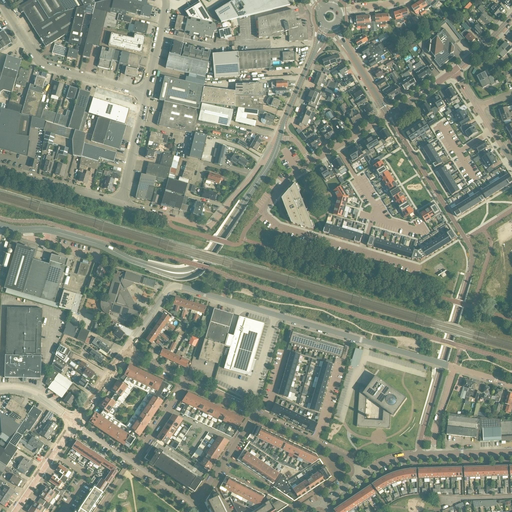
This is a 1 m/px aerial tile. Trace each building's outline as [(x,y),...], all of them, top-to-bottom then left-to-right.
[(36,0),(30,0),(18,8),(21,13),(23,12),(28,20),(32,17),(32,16),(42,9),(36,0)] [(36,0),(42,9),(48,19),(56,14),(66,12),(61,4),(58,0),(36,0)] [(58,0),(61,4),(66,12),(76,9),(84,7),(80,1),(79,0),(58,0)] [(113,0),(107,0),(95,3),(92,16),(82,57),(89,58),(92,46),(98,47),(103,26),(106,13),(110,14),(110,13),(113,0)] [(113,0),(110,13),(118,15),(126,16),(127,13),(149,18),(152,7),(146,6),(124,0),(122,0),(113,0)] [(240,0),(234,0),(229,3),(238,18),(250,16),(240,0)] [(261,13),(253,0),(240,0),(250,16),(261,13)] [(253,0),(261,13),(273,10),(266,0),(253,0)] [(286,0),(266,0),(273,10),(290,6),(286,0)] [(423,0),(417,4),(424,14),(426,13),(424,8),(427,6),(423,0)] [(212,24),(199,2),(191,6),(200,21),(212,24)] [(492,2),(490,4),(501,14),(504,10),(499,5),(497,7),(492,2)] [(79,38),(85,14),(92,16),(95,3),(94,4),(84,7),(76,9),(71,32),(69,39),(68,43),(71,43),(80,45),(81,39),(79,38)] [(238,18),(229,3),(214,12),(221,23),(238,18)] [(414,4),(411,6),(415,13),(418,11),(421,16),(424,14),(417,4),(415,5),(414,4)] [(490,4),(488,6),(491,9),(493,11),(492,13),(497,18),(501,14),(490,4)] [(200,21),(191,6),(184,11),(189,18),(196,20),(200,21)] [(32,17),(28,20),(34,29),(48,19),(42,9),(32,16),(32,17)] [(48,19),(34,29),(45,48),(71,32),(76,9),(66,12),(56,14),(48,19)] [(407,9),(400,12),(403,18),(404,23),(407,22),(406,20),(410,19),(407,9)] [(293,10),(257,19),(258,38),(281,37),(284,31),(285,32),(288,31),(289,42),(307,41),(306,27),(303,27),(302,27),(300,20),(296,21),(293,10)] [(400,12),(394,14),(397,24),(401,23),(401,24),(404,23),(403,18),(400,12)] [(485,14),(478,21),(483,26),(485,24),(487,26),(492,20),(485,14)] [(130,24),(132,18),(126,16),(118,15),(116,21),(130,24)] [(184,30),(187,18),(177,16),(174,29),(185,32),(185,30),(184,30)] [(194,30),(196,20),(189,18),(187,18),(184,30),(185,30),(185,32),(189,33),(188,35),(192,36),(194,30)] [(229,29),(238,26),(236,19),(215,24),(216,32),(218,31),(220,39),(227,41),(227,39),(232,38),(229,29)] [(201,39),(205,22),(200,21),(196,20),(194,30),(192,36),(193,34),(199,35),(199,38),(201,39)] [(135,22),(132,32),(145,35),(148,25),(135,22)] [(216,32),(215,24),(212,24),(205,22),(201,39),(203,39),(204,37),(212,38),(213,33),(217,34),(216,32)] [(476,27),(473,29),(479,36),(480,35),(480,36),(482,34),(481,34),(484,32),(481,28),(478,25),(476,23),(474,25),(476,27)] [(426,43),(425,49),(429,53),(430,52),(436,59),(434,60),(440,68),(454,56),(452,53),(454,52),(454,47),(453,46),(456,43),(445,29),(438,35),(439,36),(432,41),(431,40),(426,43)] [(466,30),(460,35),(464,39),(466,38),(471,43),(475,39),(470,34),(469,33),(468,33),(466,30)] [(3,31),(0,32),(0,44),(3,49),(11,44),(3,31)] [(386,33),(378,38),(380,41),(388,36),(386,33)] [(111,34),(108,46),(141,53),(145,37),(134,34),(133,39),(111,34)] [(365,36),(355,42),(358,47),(368,41),(365,36)] [(172,41),(168,54),(207,64),(210,52),(208,51),(207,54),(203,53),(203,50),(201,50),(200,52),(192,50),(193,48),(188,47),(187,49),(182,48),(183,44),(172,41)] [(367,47),(361,51),(364,56),(370,52),(372,56),(381,51),(378,46),(376,47),(373,43),(367,47)] [(505,43),(501,47),(507,54),(511,49),(505,43)] [(54,45),(52,53),(64,57),(67,48),(54,45)] [(501,47),(496,52),(503,58),(507,54),(501,47)] [(102,48),(97,67),(110,70),(112,61),(118,62),(120,52),(102,48)] [(69,49),(67,58),(76,60),(79,51),(69,49)] [(295,64),(298,58),(299,58),(301,54),(299,54),(301,49),(209,55),(207,70),(295,64)] [(372,60),(368,63),(371,67),(383,60),(380,56),(383,54),(381,51),(372,56),(370,58),(372,60)] [(121,52),(119,64),(125,65),(124,67),(126,68),(124,75),(135,78),(138,68),(140,57),(121,52)] [(168,55),(165,68),(188,74),(187,77),(203,81),(207,64),(168,55)] [(334,56),(329,59),(331,65),(336,63),(337,64),(341,62),(339,55),(334,57),(334,56)] [(0,92),(3,90),(9,92),(9,94),(11,95),(17,74),(21,60),(7,56),(0,78),(0,92)] [(427,57),(423,60),(429,67),(432,64),(427,57)] [(496,57),(491,61),(496,66),(501,62),(496,57)] [(329,59),(323,61),(325,67),(331,65),(329,59)] [(420,62),(417,64),(418,64),(426,77),(428,76),(429,76),(430,75),(430,74),(431,74),(427,67),(424,69),(424,68),(424,67),(423,67),(423,66),(422,66),(422,65),(420,62)] [(409,78),(406,80),(411,87),(413,85),(414,86),(415,85),(415,84),(416,83),(412,77),(414,75),(411,71),(414,69),(410,64),(408,65),(410,70),(408,71),(409,73),(408,73),(408,74),(408,75),(407,76),(408,78),(409,78)] [(417,69),(414,70),(416,74),(420,81),(421,80),(422,81),(423,80),(423,79),(426,77),(418,64),(417,64),(415,66),(417,69)] [(344,65),(338,69),(342,75),(348,71),(344,65)] [(17,78),(15,85),(25,88),(30,71),(21,69),(18,79),(17,78)] [(330,71),(330,72),(333,76),(334,78),(338,75),(334,69),(330,71)] [(380,69),(374,73),(377,78),(383,75),(384,76),(387,74),(386,71),(382,73),(380,69)] [(319,73),(317,79),(329,84),(331,85),(332,82),(326,79),(327,77),(325,76),(319,73)] [(485,73),(477,77),(480,82),(488,78),(485,73)] [(351,76),(344,81),(347,86),(355,82),(351,76)] [(23,106),(21,114),(35,118),(40,119),(43,110),(38,108),(42,94),(41,94),(45,80),(36,77),(34,85),(30,84),(23,106)] [(164,77),(159,101),(164,102),(199,110),(200,103),(203,88),(203,86),(164,77)] [(492,77),(488,78),(480,82),(483,88),(491,84),(492,86),(495,84),(492,77)] [(384,78),(376,83),(378,86),(386,81),(384,78)] [(317,79),(314,84),(320,87),(321,84),(328,87),(329,84),(317,79)] [(406,80),(401,83),(405,90),(406,90),(407,90),(408,89),(408,88),(411,87),(406,80)] [(55,83),(51,95),(59,98),(63,85),(55,83)] [(203,88),(200,103),(235,107),(235,96),(262,96),(263,84),(235,86),(235,92),(203,88)] [(389,86),(382,91),(384,94),(386,93),(390,100),(391,99),(392,100),(393,99),(393,98),(395,96),(391,89),(389,86)] [(397,86),(391,89),(395,96),(398,95),(399,95),(400,94),(400,93),(401,93),(397,86)] [(69,87),(66,99),(73,101),(77,89),(69,87)] [(271,89),(268,89),(268,93),(275,93),(276,95),(279,95),(279,96),(285,96),(285,95),(285,92),(286,92),(286,88),(271,89)] [(353,88),(348,91),(350,94),(352,92),(356,99),(363,95),(358,88),(354,90),(353,88)] [(451,88),(445,92),(449,98),(446,99),(449,104),(452,103),(452,101),(457,98),(451,88)] [(311,91),(309,96),(317,100),(319,95),(325,97),(326,94),(324,93),(318,90),(315,89),(314,92),(311,91)] [(54,123),(53,124),(68,128),(79,90),(73,113),(66,111),(64,116),(56,114),(54,123)] [(68,128),(82,133),(88,114),(84,113),(90,93),(79,90),(68,128)] [(235,96),(235,107),(238,108),(235,122),(254,127),(256,121),(242,118),(242,113),(257,115),(257,111),(262,111),(262,105),(258,105),(258,99),(262,99),(262,96),(235,96)] [(309,96),(306,102),(309,103),(308,106),(317,109),(318,107),(315,105),(317,100),(309,96)] [(439,96),(433,100),(436,106),(434,108),(437,113),(440,111),(439,110),(445,106),(439,96)] [(365,97),(355,103),(358,107),(361,105),(363,108),(367,115),(373,111),(369,104),(367,101),(365,97)] [(98,100),(93,98),(88,114),(93,116),(98,100)] [(268,99),(267,103),(267,105),(277,109),(280,102),(270,98),(268,99)] [(103,102),(98,100),(93,116),(98,117),(103,102)] [(9,102),(7,110),(21,114),(23,106),(9,102)] [(108,103),(103,102),(98,117),(103,119),(108,103)] [(160,113),(157,126),(158,126),(190,133),(188,141),(192,142),(193,134),(199,110),(164,102),(161,114),(160,113)] [(113,105),(108,103),(103,119),(109,120),(113,105)] [(341,103),(338,105),(339,107),(344,115),(347,113),(342,105),(341,103)] [(202,104),(198,120),(229,127),(233,111),(202,104)] [(427,104),(421,107),(427,117),(433,113),(434,115),(437,113),(434,108),(431,110),(427,104)] [(119,106),(113,105),(109,120),(114,122),(119,106)] [(119,123),(124,108),(119,106),(114,122),(119,123)] [(304,109),(301,116),(309,119),(312,112),(313,109),(304,106),(303,109),(304,109)] [(507,108),(499,110),(500,113),(499,113),(500,116),(511,112),(511,106),(507,108)] [(353,107),(350,109),(351,112),(353,114),(357,121),(362,118),(357,110),(355,111),(353,107)] [(43,130),(46,122),(36,119),(0,108),(0,148),(26,156),(28,141),(29,141),(31,128),(43,130)] [(124,125),(129,109),(124,108),(119,123),(124,125)] [(43,110),(40,119),(54,123),(56,114),(43,110)] [(329,111),(325,114),(329,120),(331,118),(331,119),(333,121),(336,119),(334,117),(329,111)] [(456,112),(451,115),(453,118),(455,116),(458,122),(467,116),(464,111),(458,114),(456,112)] [(351,112),(347,114),(353,124),(357,121),(353,114),(351,112)] [(511,112),(500,116),(501,119),(502,119),(503,122),(511,119),(510,116),(511,115),(511,112)] [(261,120),(261,121),(261,122),(262,123),(270,126),(271,123),(274,117),(264,113),(261,120)] [(297,122),(296,125),(302,128),(303,125),(306,126),(309,119),(301,116),(298,123),(297,122)] [(467,116),(458,122),(462,127),(460,128),(461,131),(466,128),(464,125),(470,121),(467,116)] [(98,117),(91,142),(117,150),(124,125),(115,122),(98,117)] [(339,121),(334,124),(340,132),(345,128),(341,122),(340,123),(339,121)] [(72,140),(75,131),(46,122),(44,130),(43,132),(44,132),(46,133),(55,135),(72,140)] [(425,122),(420,125),(427,135),(431,132),(425,122)] [(420,125),(416,128),(421,136),(425,133),(426,135),(427,135),(420,125)] [(323,126),(320,128),(321,130),(320,131),(326,140),(330,138),(326,130),(325,128),(323,126)] [(330,127),(326,130),(330,138),(335,135),(330,127)] [(466,128),(461,131),(463,134),(465,132),(469,138),(478,133),(474,127),(468,131),(466,128)] [(416,128),(411,131),(417,140),(416,139),(421,136),(416,128)] [(386,129),(380,133),(384,139),(381,140),(384,145),(387,144),(386,143),(392,139),(386,129)] [(75,131),(72,140),(73,156),(81,158),(81,157),(83,144),(85,134),(75,131)] [(411,131),(406,134),(412,143),(417,140),(411,131)] [(52,145),(55,135),(46,133),(44,132),(44,138),(43,142),(50,144),(52,145)] [(151,132),(148,145),(152,146),(153,143),(165,145),(167,136),(151,132)] [(313,132),(310,134),(311,136),(312,138),(317,146),(322,143),(315,133),(314,133),(313,132)] [(207,136),(195,133),(193,141),(205,144),(207,136)] [(248,136),(246,138),(248,139),(251,141),(259,145),(262,140),(256,137),(255,139),(252,138),(252,137),(251,136),(250,137),(248,136)] [(308,141),(313,148),(317,146),(312,138),(311,136),(308,138),(309,140),(308,141)] [(371,137),(369,139),(376,150),(384,145),(381,140),(378,142),(374,136),(372,138),(371,137)] [(248,139),(247,141),(252,144),(250,147),(255,151),(259,145),(251,141),(248,139)] [(367,141),(364,143),(368,149),(365,150),(368,155),(371,154),(369,152),(374,149),(376,151),(376,150),(369,139),(366,140),(367,141)] [(203,152),(205,144),(193,141),(191,149),(203,152)] [(484,141),(475,147),(478,153),(476,154),(478,157),(483,154),(481,151),(487,147),(484,141)] [(83,144),(81,157),(97,162),(99,158),(113,163),(116,154),(83,144)] [(431,144),(423,149),(426,154),(434,149),(431,144)] [(222,166),(226,147),(219,145),(214,164),(222,166)] [(358,146),(353,150),(360,160),(368,155),(365,150),(362,152),(358,146)] [(59,155),(66,157),(68,149),(61,147),(59,155)] [(201,160),(203,152),(191,149),(189,157),(201,160)] [(434,149),(426,154),(429,158),(437,153),(434,149)] [(146,150),(145,158),(154,160),(154,159),(155,154),(156,152),(146,150)] [(353,150),(348,153),(352,159),(349,161),(352,165),(360,160),(353,150)] [(148,163),(145,175),(156,178),(167,180),(167,184),(165,190),(165,191),(160,207),(161,207),(167,209),(171,210),(173,210),(179,212),(180,211),(186,213),(188,206),(186,206),(182,205),(182,202),(184,197),(184,196),(187,185),(178,182),(173,181),(179,157),(174,156),(163,153),(163,155),(160,166),(158,165),(157,165),(148,163)] [(437,153),(429,158),(432,163),(440,158),(437,153)] [(483,154),(478,157),(480,160),(481,159),(484,164),(495,158),(493,155),(492,155),(491,153),(485,156),(483,154)] [(240,158),(234,154),(230,161),(236,165),(237,163),(244,168),(248,162),(240,157),(240,158)] [(32,158),(29,167),(35,169),(37,161),(35,160),(35,159),(32,158)] [(81,158),(79,169),(85,171),(86,167),(97,170),(99,163),(81,158)] [(339,158),(333,162),(337,168),(334,170),(337,174),(340,173),(339,172),(345,168),(339,158)] [(440,158),(432,163),(435,168),(443,163),(440,158)] [(495,158),(484,164),(485,164),(488,169),(486,170),(488,173),(493,170),(491,167),(497,163),(496,161),(496,160),(495,158)] [(45,161),(42,171),(50,173),(53,163),(45,161)] [(382,161),(373,167),(376,171),(374,173),(375,173),(385,166),(382,161)] [(196,166),(187,163),(182,178),(189,180),(192,181),(196,166)] [(58,164),(55,175),(62,177),(65,166),(58,164)] [(385,166),(375,173),(377,177),(378,178),(388,171),(385,166)] [(325,167),(319,171),(325,180),(331,177),(332,178),(335,176),(332,171),(329,173),(325,167)] [(445,167),(437,172),(440,177),(448,172),(445,167)] [(104,181),(102,187),(103,187),(103,189),(107,190),(110,179),(112,172),(105,170),(103,175),(106,176),(105,181),(104,181)] [(110,179),(107,190),(111,191),(113,184),(116,185),(120,172),(113,170),(112,172),(110,179)] [(81,174),(79,182),(87,184),(90,172),(86,171),(85,175),(81,174)] [(388,171),(378,178),(380,177),(383,181),(391,176),(388,171)] [(448,172),(440,177),(443,181),(451,177),(448,172)] [(206,173),(204,179),(207,180),(207,181),(219,184),(220,181),(222,182),(223,179),(220,179),(221,176),(209,173),(206,173)] [(141,174),(135,199),(145,201),(145,200),(148,186),(153,187),(156,178),(145,175),(141,174)] [(391,176),(383,181),(386,186),(394,181),(391,176)] [(451,177),(443,181),(446,186),(454,181),(451,177)] [(504,177),(500,180),(505,187),(509,185),(504,177)] [(500,180),(495,182),(500,190),(505,187),(500,180)] [(394,181),(386,186),(389,191),(397,186),(394,181)] [(454,181),(446,186),(449,191),(457,186),(454,181)] [(495,182),(491,185),(495,193),(500,190),(495,182)] [(308,214),(301,198),(296,183),(295,184),(282,199),(292,223),(313,230),(314,229),(308,214)] [(491,185),(486,188),(491,196),(495,193),(491,185)] [(148,186),(145,200),(151,201),(154,188),(153,187),(148,186)] [(342,186),(334,191),(337,196),(345,191),(342,186)] [(457,186),(449,191),(452,195),(460,191),(457,186)] [(398,188),(390,193),(393,198),(392,198),(392,199),(401,193),(398,188)] [(486,188),(481,191),(486,199),(491,196),(486,188)] [(155,190),(151,202),(157,204),(160,197),(159,196),(160,194),(157,193),(158,191),(155,190)] [(204,190),(201,198),(214,201),(215,200),(216,199),(217,196),(216,195),(217,194),(204,190)] [(480,192),(475,195),(480,203),(484,200),(480,192)] [(401,193),(392,199),(395,203),(404,198),(401,193)] [(475,195),(470,198),(475,206),(480,203),(475,195)] [(337,203),(346,206),(349,197),(338,199),(337,203)] [(404,198),(395,203),(395,204),(396,203),(399,207),(398,208),(407,203),(404,198)] [(470,198),(466,201),(471,209),(475,206),(470,198)] [(466,201),(461,204),(466,211),(471,209),(466,201)] [(194,202),(193,208),(202,211),(204,204),(195,202),(195,203),(194,202)] [(337,203),(335,209),(345,212),(346,212),(344,212),(346,206),(337,203)] [(407,203),(398,208),(401,213),(410,207),(407,203)] [(461,204),(456,207),(461,214),(466,211),(461,204)] [(435,205),(430,208),(436,217),(441,214),(435,205)] [(410,207),(401,213),(404,218),(413,212),(410,207)] [(456,207),(452,209),(457,217),(461,214),(456,207)] [(193,208),(191,214),(192,214),(200,217),(202,211),(193,208),(192,208),(193,208)] [(430,208),(426,211),(431,220),(436,217),(430,208)] [(335,209),(333,214),(344,218),(345,212),(335,209)] [(426,211),(420,214),(426,223),(431,220),(426,211)] [(511,215),(500,224),(504,230),(511,225),(511,215)] [(501,238),(505,242),(511,236),(511,229),(505,236),(504,235),(501,238)] [(452,231),(447,234),(452,241),(456,239),(452,231)] [(447,234),(443,236),(448,244),(452,241),(447,234)] [(443,236),(438,239),(443,247),(448,244),(443,236)] [(438,239),(434,242),(439,249),(443,247),(438,239)] [(434,242),(430,244),(435,252),(439,249),(434,242)] [(430,244),(425,247),(430,255),(435,252),(430,244)] [(16,245),(2,290),(22,296),(22,294),(29,296),(31,292),(25,290),(25,289),(24,288),(32,260),(35,250),(27,248),(26,246),(24,247),(16,245)] [(453,245),(444,250),(448,257),(446,258),(450,264),(457,260),(453,254),(457,252),(453,245)] [(425,247),(421,250),(426,258),(430,255),(425,247)] [(415,250),(412,259),(419,261),(419,260),(421,260),(421,261),(426,258),(421,250),(418,252),(415,250)] [(49,265),(39,299),(54,303),(65,266),(67,260),(61,258),(60,256),(57,257),(51,255),(49,262),(49,265)] [(493,257),(487,278),(494,280),(501,259),(493,257)] [(32,260),(24,288),(25,289),(25,290),(31,292),(29,296),(39,299),(49,265),(32,260)] [(81,264),(78,275),(85,277),(88,266),(81,264)] [(98,265),(95,276),(102,278),(105,267),(98,265)] [(100,303),(100,304),(100,305),(100,307),(101,308),(101,309),(102,310),(102,311),(103,312),(104,313),(105,314),(106,315),(107,315),(109,315),(108,315),(110,311),(111,312),(135,319),(140,313),(135,312),(133,308),(134,308),(134,306),(133,304),(133,302),(132,301),(131,299),(129,297),(129,296),(128,296),(128,295),(127,294),(127,293),(126,291),(126,289),(135,285),(136,283),(141,285),(143,278),(143,277),(128,272),(128,273),(122,272),(122,273),(118,272),(118,275),(115,274),(115,275),(107,301),(107,302),(107,303),(101,302),(101,301),(101,302),(100,303)] [(89,277),(85,288),(91,290),(95,279),(89,277)] [(487,278),(485,285),(492,287),(494,280),(487,278)] [(63,291),(58,307),(71,311),(71,312),(72,313),(76,314),(82,296),(66,291),(67,291),(64,290),(64,291),(63,291)] [(175,298),(173,305),(177,306),(175,312),(177,313),(181,300),(175,298)] [(181,300),(177,313),(178,313),(180,307),(185,309),(187,302),(181,300)] [(187,302),(185,309),(191,310),(193,303),(187,302)] [(193,303),(191,310),(191,313),(195,314),(193,321),(196,322),(198,315),(197,315),(197,312),(199,305),(193,303)] [(199,305),(197,312),(204,314),(206,307),(199,305)] [(4,377),(4,378),(22,378),(22,382),(26,382),(27,379),(39,379),(40,379),(41,357),(40,357),(41,332),(42,309),(19,308),(7,308),(6,335),(6,346),(5,351),(5,352),(5,356),(4,377)] [(221,355),(232,317),(233,315),(214,309),(201,354),(200,354),(198,359),(205,361),(205,360),(217,364),(219,354),(221,355)] [(160,319),(166,324),(167,324),(169,322),(168,321),(170,318),(164,314),(160,319)] [(239,317),(232,339),(227,337),(224,346),(230,348),(224,369),(229,371),(230,368),(249,373),(264,324),(239,317)] [(160,319),(157,325),(163,329),(166,324),(160,319)] [(65,327),(63,333),(64,334),(85,343),(89,332),(69,323),(67,322),(65,327)] [(157,325),(153,330),(159,334),(163,329),(157,325)] [(113,329),(110,333),(120,340),(124,334),(120,330),(121,329),(118,327),(117,329),(114,327),(112,329),(113,329)] [(153,330),(149,335),(155,339),(159,334),(153,330)] [(292,333),(289,343),(341,358),(344,349),(292,333)] [(149,335),(146,340),(151,344),(155,339),(149,335)] [(188,344),(195,347),(198,340),(192,337),(188,344)] [(96,338),(92,344),(99,348),(107,354),(107,353),(108,353),(109,352),(109,351),(110,349),(103,343),(96,338)] [(162,349),(159,355),(167,359),(170,353),(171,350),(172,351),(176,344),(173,342),(169,350),(167,349),(166,351),(162,349)] [(57,351),(55,356),(66,364),(81,374),(82,376),(83,374),(90,378),(91,378),(93,376),(94,374),(93,373),(94,373),(87,368),(85,366),(87,364),(82,361),(81,362),(79,361),(78,362),(76,364),(67,357),(64,355),(66,350),(60,346),(57,351)] [(355,365),(360,350),(355,348),(353,355),(352,360),(351,364),(355,365)] [(92,350),(90,354),(95,357),(93,359),(100,363),(104,358),(92,350)] [(178,350),(176,355),(172,362),(178,365),(181,358),(179,357),(180,355),(181,356),(181,355),(184,357),(185,354),(184,353),(183,352),(183,353),(178,350)] [(170,353),(167,359),(172,362),(176,355),(170,353)] [(57,362),(51,369),(59,374),(66,364),(55,356),(54,360),(57,362)] [(181,358),(178,365),(186,368),(189,362),(181,358)] [(125,375),(130,378),(135,368),(129,366),(125,375)] [(134,380),(136,375),(139,370),(135,368),(130,378),(134,380)] [(51,369),(47,380),(51,384),(48,388),(61,398),(64,394),(67,396),(64,401),(70,406),(75,399),(69,394),(68,394),(66,392),(67,390),(69,391),(70,390),(71,390),(71,389),(72,389),(72,388),(73,388),(73,387),(73,386),(73,385),(73,384),(72,384),(72,383),(59,374),(51,369)] [(142,378),(145,380),(148,375),(143,372),(139,382),(140,383),(142,378)] [(78,376),(74,381),(83,388),(84,388),(86,386),(85,385),(87,383),(81,378),(78,376)] [(360,388),(357,427),(376,428),(377,420),(365,420),(367,397),(372,401),(383,409),(383,421),(382,429),(390,429),(391,414),(394,416),(407,398),(376,376),(367,388),(360,388)] [(151,383),(154,384),(157,379),(152,377),(148,386),(149,387),(151,383)] [(462,393),(461,395),(466,397),(471,381),(465,380),(461,393),(462,393)] [(118,381),(115,386),(120,389),(122,386),(125,389),(128,385),(123,382),(122,384),(118,381)] [(155,394),(158,396),(162,389),(169,392),(172,386),(162,381),(157,390),(155,394)] [(466,397),(465,401),(466,401),(466,402),(468,403),(470,395),(474,396),(473,398),(478,399),(480,392),(474,390),(476,383),(471,381),(466,397)] [(115,393),(113,397),(118,400),(122,395),(118,392),(120,389),(115,386),(111,391),(115,393)] [(485,386),(482,393),(485,394),(484,399),(490,400),(491,398),(493,399),(494,396),(489,395),(491,388),(488,387),(487,386),(486,386),(485,386)] [(338,395),(335,394),(328,419),(330,419),(326,437),(334,439),(347,388),(343,387),(342,389),(340,389),(338,395)] [(495,389),(494,396),(497,397),(495,401),(499,402),(502,391),(499,390),(497,389),(497,390),(495,389)] [(188,394),(182,403),(185,405),(181,413),(184,415),(189,405),(193,396),(188,394)] [(193,396),(189,405),(194,407),(198,398),(193,396)] [(107,397),(103,402),(108,405),(110,403),(114,405),(118,400),(113,397),(111,400),(107,397)] [(198,398),(194,407),(199,409),(203,401),(198,398)] [(150,399),(149,401),(159,407),(162,403),(156,399),(154,402),(150,399)] [(2,432),(0,434),(0,437),(8,443),(28,413),(17,406),(18,405),(11,400),(6,408),(12,411),(7,418),(0,412),(0,417),(1,431),(2,432)] [(152,405),(151,407),(156,411),(159,407),(149,401),(148,402),(152,405)] [(203,401),(199,409),(204,412),(208,403),(203,401)] [(108,405),(103,402),(100,407),(104,409),(103,411),(107,414),(110,411),(106,408),(108,405)] [(208,403),(204,412),(209,414),(213,405),(208,403)] [(276,415),(280,406),(275,404),(271,412),(276,415)] [(213,405),(209,414),(214,416),(218,408),(213,405)] [(280,417),(284,409),(280,406),(276,415),(280,417)] [(33,407),(16,432),(22,436),(25,432),(26,430),(29,432),(42,412),(33,407)] [(218,408),(214,416),(218,419),(223,410),(218,408)] [(147,413),(145,416),(150,419),(153,415),(144,409),(143,410),(147,413)] [(285,419),(289,411),(284,409),(280,417),(285,419)] [(228,413),(223,410),(218,419),(223,421),(228,413)] [(290,421),(293,413),(289,411),(285,419),(290,421)] [(89,422),(94,425),(100,416),(95,413),(89,422)] [(228,413),(223,421),(228,423),(232,415),(228,413)] [(294,423),(298,415),(293,413),(290,421),(294,423)] [(449,414),(446,435),(476,438),(477,433),(479,433),(480,430),(480,417),(464,415),(464,416),(449,414)] [(228,423),(227,425),(232,427),(237,417),(232,415),(228,423)] [(299,426),(303,417),(298,415),(294,423),(299,426)] [(47,416),(42,423),(46,426),(53,430),(56,425),(52,423),(49,421),(50,420),(48,418),(48,417),(47,416)] [(98,428),(101,423),(104,419),(100,416),(94,425),(98,428)] [(173,416),(170,420),(178,425),(182,420),(173,416)] [(142,421),(140,424),(145,428),(147,423),(138,417),(138,419),(142,421)] [(237,417),(233,425),(237,428),(242,420),(237,417)] [(303,428),(307,420),(303,417),(299,426),(303,428)] [(500,420),(480,417),(480,430),(482,430),(483,441),(501,440),(501,441),(500,420)] [(170,420),(167,425),(175,430),(178,425),(170,420)] [(308,430),(312,422),(307,420),(303,428),(308,430)] [(98,428),(102,431),(108,422),(107,421),(104,425),(101,423),(98,428)] [(317,424),(312,422),(308,430),(313,432),(317,424)] [(167,425),(164,429),(172,434),(175,430),(167,425)] [(46,426),(43,431),(50,435),(53,430),(46,426)] [(142,432),(133,426),(132,427),(136,430),(134,433),(139,436),(142,432)] [(254,431),(252,436),(256,438),(261,428),(258,426),(258,427),(256,426),(254,431)] [(106,434),(111,436),(117,428),(115,427),(112,431),(110,429),(106,434)] [(261,428),(256,438),(257,438),(261,440),(265,430),(261,428)] [(164,429),(161,434),(169,439),(172,434),(164,429)] [(265,430),(261,440),(262,440),(266,442),(270,433),(266,431),(265,430)] [(34,431),(33,433),(38,436),(39,434),(48,440),(50,438),(48,437),(50,435),(43,431),(42,432),(41,432),(39,434),(34,431)] [(115,439),(119,442),(125,433),(124,432),(121,436),(118,435),(115,439)] [(16,433),(9,443),(15,447),(22,437),(16,433)] [(270,433),(266,442),(267,443),(270,444),(274,435),(271,433),(270,433)] [(169,439),(161,434),(158,438),(166,443),(169,439)] [(274,435),(270,444),(272,445),(275,447),(279,437),(276,436),(274,435)] [(29,436),(27,439),(41,448),(43,444),(39,441),(39,442),(29,436)] [(21,440),(19,442),(24,445),(24,446),(36,454),(38,452),(40,448),(41,449),(41,448),(27,439),(24,437),(22,440),(21,440)] [(279,437),(275,447),(277,447),(279,449),(284,439),(281,438),(279,437)] [(127,440),(124,445),(130,449),(136,440),(134,438),(133,439),(132,438),(129,442),(127,440)] [(219,438),(216,442),(224,447),(228,442),(219,438)] [(284,439),(279,449),(282,450),(284,451),(289,442),(286,440),(284,439)] [(81,445),(82,445),(82,444),(77,441),(72,449),(76,452),(81,445)] [(173,441),(170,446),(175,450),(178,445),(174,442),(173,441)] [(211,445),(213,446),(221,452),(224,447),(216,442),(214,441),(211,445)] [(289,442),(284,451),(287,452),(289,453),(293,444),(291,443),(289,442)] [(9,443),(4,450),(3,452),(12,458),(18,449),(15,447),(9,443)] [(293,444),(289,453),(292,455),(293,455),(298,446),(296,445),(293,444)] [(81,455),(86,447),(82,445),(81,445),(76,452),(81,455)] [(221,452),(213,446),(210,451),(218,456),(221,452)] [(298,446),(293,455),(297,457),(298,458),(302,448),(301,448),(298,446)] [(0,462),(6,467),(12,458),(3,452),(4,450),(0,447),(0,462)] [(85,458),(90,450),(86,447),(81,455),(85,458),(86,458),(85,458)] [(152,447),(144,458),(150,462),(149,464),(149,465),(150,464),(153,465),(152,467),(154,465),(195,492),(202,482),(204,480),(200,477),(199,480),(161,454),(163,452),(159,450),(158,450),(152,447)] [(302,448),(298,458),(302,459),(302,460),(307,450),(306,450),(302,448)] [(197,449),(195,453),(200,457),(203,452),(197,449)] [(208,449),(205,454),(215,460),(218,456),(210,451),(208,449)] [(90,461),(95,453),(90,450),(85,458),(86,458),(90,461)] [(238,460),(243,463),(249,453),(244,450),(238,460)] [(307,450),(302,460),(307,462),(312,464),(319,459),(316,455),(311,452),(307,450)] [(94,464),(99,456),(95,453),(90,461),(94,464)] [(243,463),(248,467),(254,457),(249,453),(243,463)] [(202,459),(204,460),(212,465),(215,460),(205,454),(202,459)] [(101,464),(104,460),(104,459),(99,456),(94,464),(99,467),(101,464)] [(248,467),(253,470),(259,460),(254,457),(248,467)] [(24,458),(20,464),(28,469),(32,463),(24,458)] [(108,470),(112,465),(104,460),(101,464),(108,470)] [(204,460),(201,464),(209,470),(212,465),(204,460)] [(253,470),(258,473),(264,464),(259,460),(253,470)] [(0,462),(0,471),(2,473),(4,470),(8,473),(10,470),(6,467),(0,462)] [(18,462),(14,467),(16,469),(24,475),(28,469),(20,464),(18,462)] [(258,473),(263,477),(269,467),(264,464),(258,473)] [(60,465),(56,470),(63,475),(61,478),(66,481),(68,478),(65,476),(68,471),(60,465)] [(116,471),(115,470),(116,468),(112,465),(108,470),(111,471),(109,474),(114,477),(117,472),(116,471)] [(318,470),(319,471),(325,480),(326,481),(328,479),(328,478),(330,477),(324,466),(318,470)] [(263,477),(268,480),(274,470),(269,467),(263,477)] [(274,470),(268,480),(273,484),(279,474),(274,470)] [(319,471),(315,474),(321,483),(325,480),(319,471)] [(109,485),(114,477),(109,474),(104,481),(104,482),(109,485)] [(315,474),(310,477),(316,486),(321,483),(315,474)] [(11,475),(7,481),(17,487),(21,480),(13,475),(13,476),(11,475)] [(396,483),(393,475),(391,475),(388,476),(391,484),(396,483)] [(53,476),(49,482),(59,488),(62,483),(64,484),(66,481),(61,478),(59,481),(53,476)] [(221,487),(226,490),(232,479),(226,476),(221,487)] [(391,484),(388,476),(385,478),(383,479),(387,487),(391,484)] [(276,488),(278,487),(286,480),(281,477),(274,487),(276,488)] [(310,477),(306,480),(312,489),(316,486),(310,477)] [(109,485),(104,482),(104,481),(101,479),(98,485),(105,490),(109,485)] [(226,490),(232,493),(237,482),(232,479),(226,490)] [(278,487),(281,492),(287,486),(288,483),(286,479),(286,480),(278,487)] [(387,487),(383,479),(381,480),(380,480),(377,482),(382,489),(387,487)] [(0,490),(1,492),(0,493),(5,497),(5,496),(10,499),(14,493),(5,486),(6,484),(0,480),(0,490)] [(306,480),(301,483),(307,492),(312,489),(306,480)] [(232,493),(237,495),(243,485),(237,482),(232,493)] [(382,489),(377,482),(375,484),(373,486),(378,492),(382,489)] [(301,483),(297,486),(303,495),(307,492),(301,483)] [(102,494),(105,490),(98,485),(95,488),(95,489),(102,494)] [(237,495),(242,498),(248,488),(243,485),(237,495)] [(286,495),(289,493),(293,490),(292,489),(287,486),(281,492),(286,495)] [(292,489),(293,490),(298,498),(303,495),(297,486),(292,489)] [(46,487),(43,492),(53,499),(54,500),(60,492),(54,489),(54,490),(52,491),(46,487)] [(376,494),(371,487),(369,488),(366,489),(371,497),(376,494)] [(89,511),(102,494),(95,489),(95,488),(94,488),(79,510),(79,511),(78,511),(89,511)] [(242,498),(248,501),(253,490),(248,488),(242,498)] [(206,501),(207,502),(217,498),(219,497),(214,489),(206,501)] [(371,497),(366,489),(363,491),(364,492),(362,493),(367,500),(371,497)] [(0,490),(0,504),(4,507),(10,499),(5,496),(5,497),(0,493),(1,492),(0,490)] [(248,501),(253,504),(259,493),(253,490),(248,501)] [(293,490),(289,493),(293,500),(294,501),(298,498),(293,490)] [(43,492),(39,497),(46,501),(44,504),(49,508),(51,504),(50,504),(53,499),(43,492)] [(259,493),(253,504),(259,506),(264,496),(259,493)] [(367,500),(362,493),(360,494),(357,495),(362,503),(367,500)] [(362,503),(357,495),(354,497),(355,498),(353,499),(358,506),(362,503)] [(276,511),(271,505),(269,501),(265,504),(266,506),(256,511),(224,511),(217,498),(207,502),(205,503),(209,511),(276,511)] [(358,506),(353,499),(351,500),(348,501),(354,509),(358,506)] [(276,511),(277,511),(287,505),(278,501),(271,505),(276,511)] [(354,509),(348,501),(346,503),(346,504),(344,505),(349,511),(354,509)] [(35,502),(31,507),(38,511),(43,511),(45,510),(47,511),(49,508),(44,504),(42,507),(35,502)] [(234,502),(233,504),(237,511),(246,511),(246,508),(234,502)]
